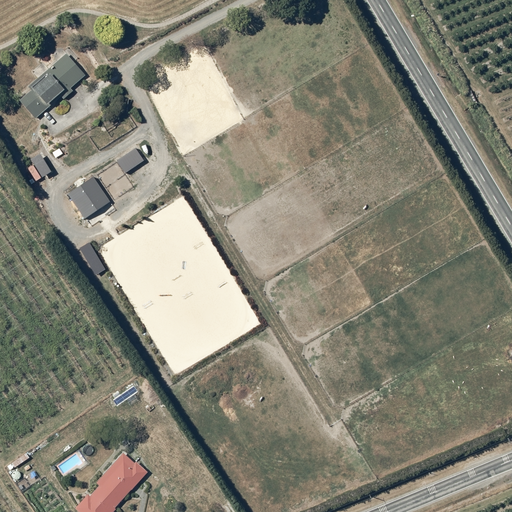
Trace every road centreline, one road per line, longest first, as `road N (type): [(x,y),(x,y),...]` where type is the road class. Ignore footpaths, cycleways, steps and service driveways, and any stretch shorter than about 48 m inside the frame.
road 1 (secondary): [(511,227),(376,0)]
road 2 (tertiary): [(386,511),(511,460)]
